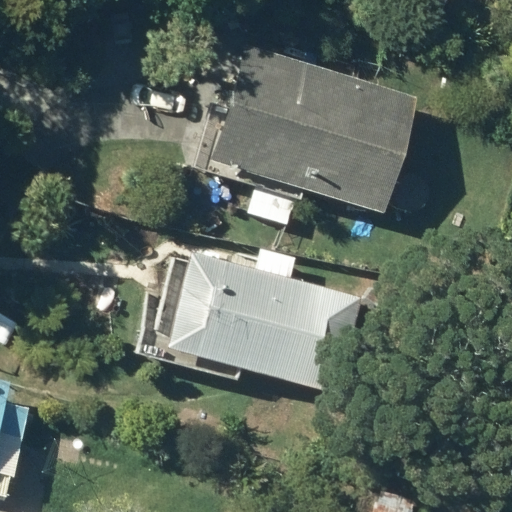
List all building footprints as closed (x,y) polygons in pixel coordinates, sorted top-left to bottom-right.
[(396,85),(215,30),(180,144),(360,200),(396,85)] [(239,179),(231,205),(278,219),(285,193),(239,179)] [(142,334),(315,383),(341,290),(167,241),(142,334)] [(0,475),(2,477),(16,406),(0,402),(0,475)] [(382,468),(410,476),(416,457),(387,449),(382,468)] [(403,511),(408,495),(371,486),(363,511),(403,511)]
